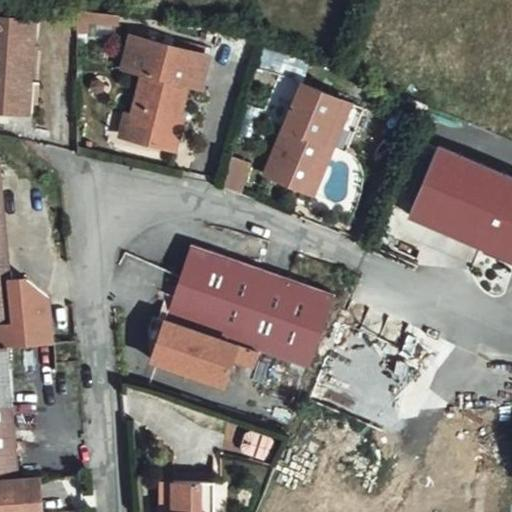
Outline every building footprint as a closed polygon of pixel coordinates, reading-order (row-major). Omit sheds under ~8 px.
[(0,100),(27,102),(31,6),(0,4),(0,100)] [(115,31),(119,19),(99,13),(95,26),(115,31)] [(141,64),(127,127),(180,139),(185,118),(179,116),(188,73),(201,75),(208,43),(127,25),(119,59),(141,64)] [(346,142),(363,98),(342,90),(279,65),(262,109),(285,118),(266,166),(303,181),(322,133),(333,137),(346,142)] [(0,114),(0,128),(17,131),(18,117),(0,114)] [(314,185),(333,137),(322,133),(303,181),(314,185)] [(511,174),(436,143),(408,212),(511,255),(511,174)] [(0,147),(0,336),(51,332),(48,287),(29,270),(11,272),(2,147),(0,147)] [(243,193),(254,163),(234,156),(224,186),(243,193)] [(149,320),(152,351),(226,374),(239,331),(311,351),(335,275),(191,232),(168,309),(162,309),(159,322),(149,320)] [(0,511),(41,511),(39,473),(17,475),(7,337),(0,337),(0,511)] [(260,404),(257,416),(288,424),(291,411),(260,404)] [(249,429),(243,452),(274,460),(280,437),(249,429)] [(174,497),(171,499),(171,511),(210,511),(211,497),(215,497),(213,462),(172,464),(174,497)] [(161,511),(171,511),(171,499),(174,497),(172,464),(160,464),(161,511)]
